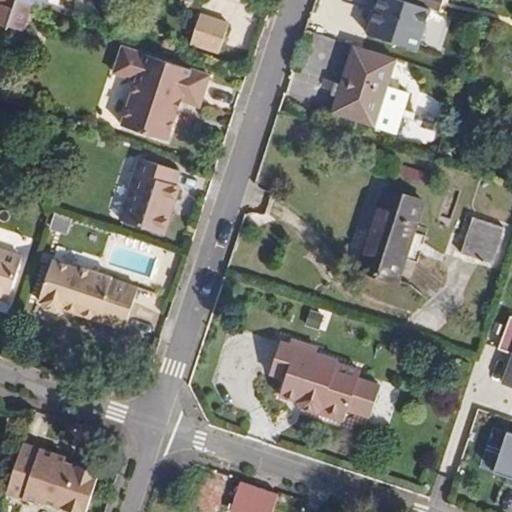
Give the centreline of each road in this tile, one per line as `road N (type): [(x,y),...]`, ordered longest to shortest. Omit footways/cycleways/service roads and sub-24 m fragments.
road 1 (residential): [(154,425),(294,0)]
road 2 (residential): [(410,511),(154,425)]
road 3 (residential): [(154,425),(0,374)]
